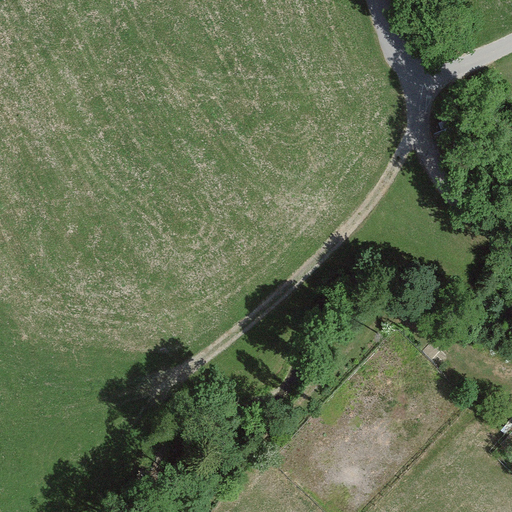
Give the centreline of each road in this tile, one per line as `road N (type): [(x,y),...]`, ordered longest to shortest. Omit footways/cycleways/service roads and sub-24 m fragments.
road 1 (track): [(416,130),(374,197),(311,267),(126,407)]
road 2 (residential): [(376,0),(400,57),(420,77),(511,40)]
